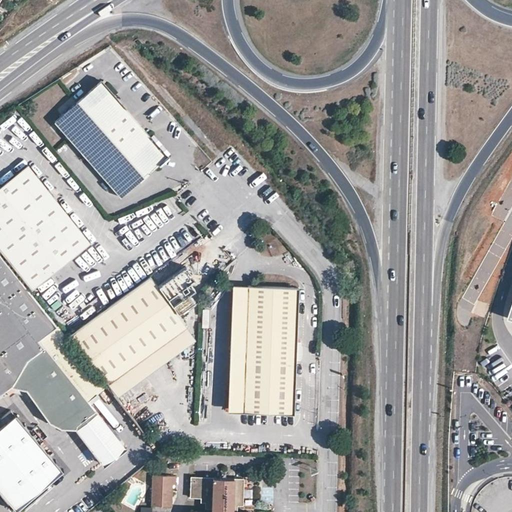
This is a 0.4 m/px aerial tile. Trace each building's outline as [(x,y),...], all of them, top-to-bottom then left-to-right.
[(55,120),(121,195),(167,154),(101,79),(55,120)] [(87,240),(25,163),(0,183),(0,250),(23,279),(29,286),(87,240)] [(107,383),(105,383),(67,334),(29,286),(23,279),(0,250),(0,390),(9,383),(25,386),(52,420),(60,428),(76,429),(104,464),(125,447),(87,401),(107,383)] [(107,383),(185,326),(149,276),(70,333),(107,383)] [(231,282),(228,410),(243,410),(247,282),(231,282)] [(247,282),(243,410),(293,412),(298,284),(247,282)] [(195,339),(185,326),(107,383),(117,397),(195,339)] [(64,464),(16,409),(0,422),(0,486),(17,505),(64,464)] [(151,474),(150,505),(169,506),(170,484),(174,485),(174,475),(151,474)] [(189,508),(189,511),(252,511),(252,509),(233,509),(234,501),(243,501),(244,477),(191,475),(190,493),(196,493),(196,497),(202,497),(202,503),(209,503),(209,508),(189,508)]
